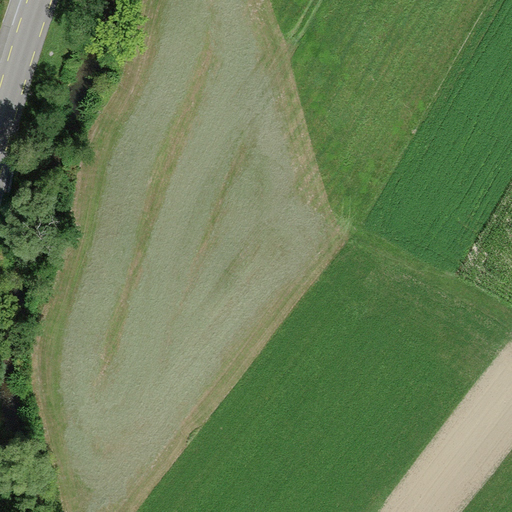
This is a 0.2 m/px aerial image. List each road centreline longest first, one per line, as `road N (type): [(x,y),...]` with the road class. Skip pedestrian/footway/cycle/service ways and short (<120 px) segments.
road 1 (track): [(353,242),(511,320)]
road 2 (tertiary): [(0,116),(33,0)]
